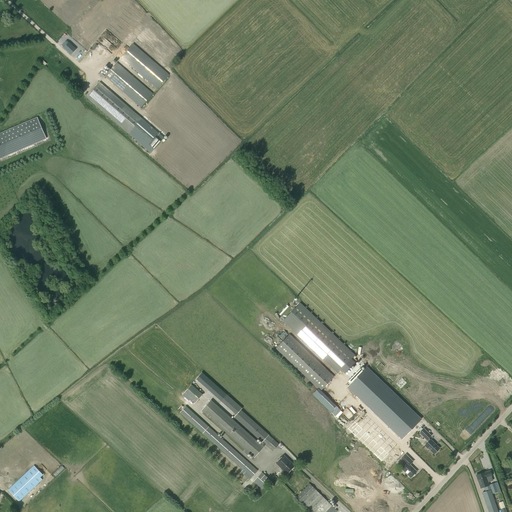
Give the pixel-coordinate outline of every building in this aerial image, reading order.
[(69,42),(63,48),(70,55),(76,49),(69,42)] [(133,44),(121,58),(157,89),(169,75),(133,44)] [(117,63),(105,76),(141,107),(152,94),(117,63)] [(99,83),(86,98),(129,135),(142,120),(99,83)] [(0,157),(46,138),(37,118),(13,128),(0,133),(0,157)] [(299,303),(282,321),(336,373),(340,370),(350,359),(354,355),(299,303)] [(290,334),(276,349),(321,391),(335,377),(290,334)] [(344,375),(354,363),(350,359),(340,370),(344,375)] [(402,439),(419,421),(365,369),(363,371),(360,369),(348,381),(350,384),(347,387),(358,397),(370,409),(402,439)] [(192,385),(185,392),(196,402),(203,395),(192,385)] [(322,392),(316,398),(330,412),(336,406),(322,392)] [(210,401),(202,410),(254,457),(266,445),(273,451),(279,444),(269,435),(261,444),(233,419),(232,419),(213,402),(214,400),(211,397),(209,399),(210,401)] [(190,411),(184,417),(245,472),(243,474),(250,480),(258,471),(190,411)] [(394,446),(361,413),(346,428),(379,461),(394,446)] [(439,448),(435,444),(430,440),(429,438),(431,437),(423,429),(422,431),(420,433),(427,440),(428,442),(425,445),(428,448),(434,454),(439,448)] [(406,454),(401,459),(406,464),(401,469),(410,478),(412,476),(413,476),(415,474),(414,473),(416,471),(410,465),(413,462),(406,454)] [(284,455),(276,464),(282,470),(281,471),(284,474),(285,473),(287,474),(294,466),(284,455)] [(31,468),(7,490),(18,502),(42,480),(31,468)] [(484,472),(476,475),(479,484),(480,487),(480,488),(483,487),(489,485),(488,482),(492,480),(491,476),(492,475),(490,470),(484,472)] [(262,472),(253,482),(262,490),(268,483),(270,480),(271,480),(262,472)] [(498,492),(494,483),(489,484),(489,485),(491,489),(492,494),(498,492)] [(309,484),(297,497),(303,503),(311,511),(336,511),(337,511),(309,484)] [(498,511),(490,489),(482,492),(487,508),(488,511),(498,511)]
